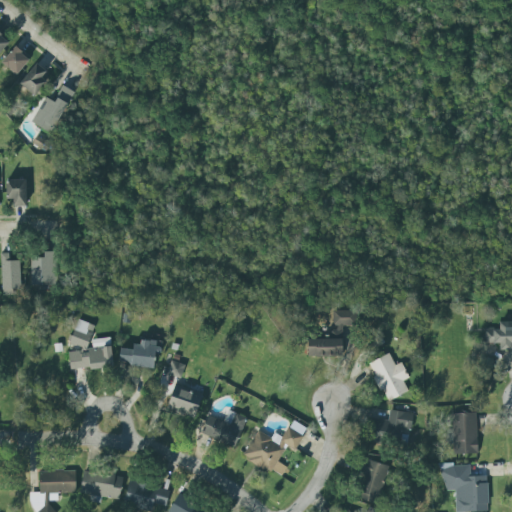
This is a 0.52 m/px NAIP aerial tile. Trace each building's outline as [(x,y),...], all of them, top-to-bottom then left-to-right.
[(0,51),(9,42),(0,33),(0,51)] [(29,59),(15,46),(1,62),(15,75),(29,59)] [(34,96),(50,76),(36,64),(19,84),(34,96)] [(32,122),(51,133),(73,92),(63,87),(56,100),(46,95),(32,122)] [(25,206),(25,179),(6,179),(6,199),(15,199),(15,206),(25,206)] [(0,253),(9,252),(10,261),(19,260),(21,288),(12,289),(12,295),(3,296),(0,253)] [(44,258),(31,258),(30,284),(53,285),(54,252),(44,252),(44,258)] [(334,311),(334,326),(352,326),(352,311),(334,311)] [(113,338),(92,340),(96,325),(78,320),(73,335),(71,344),(70,352),(72,370),(89,368),(94,370),(116,368),(113,338)] [(511,322),(503,323),(504,328),(486,329),(487,343),(500,343),(500,351),(511,350),(511,322)] [(309,339),(310,358),(345,356),(344,328),(331,328),(331,338),(309,339)] [(124,347),(123,365),(161,367),(163,341),(145,340),(144,348),(124,347)] [(371,362),(385,402),(409,393),(404,380),(409,379),(403,362),(394,365),(391,355),(371,362)] [(168,374),(183,379),(188,366),(172,361),(168,374)] [(171,411),(201,417),(206,394),(176,387),(171,411)] [(413,430),(415,413),(391,411),(389,421),(376,419),(374,435),(401,438),(402,429),(413,430)] [(208,416),(200,434),(234,448),(246,419),(235,414),(230,426),(208,416)] [(455,455),(480,454),(479,414),(454,414),(455,455)] [(287,428),(303,437),(294,451),(286,447),(284,450),(275,464),(282,468),(278,475),(271,471),(269,473),(264,469),(262,471),(247,461),(248,459),(242,455),(257,431),(270,439),(274,433),(281,438),(287,428)] [(364,459),(377,463),(388,466),(378,506),(365,503),(353,499),(364,459)] [(440,471),(453,466),(457,479),(461,479),(461,477),(474,478),(485,476),(485,484),(487,484),(488,505),(486,505),(487,511),(455,511),(455,499),(464,498),(464,490),(461,490),(461,483),(457,483),(455,484),(456,487),(448,490),(447,487),(445,488),(440,471)] [(78,493),(78,472),(41,472),(41,493),(36,493),(35,511),(53,511),(53,502),(59,502),(59,493),(78,493)] [(86,474),(84,496),(124,498),(125,477),(86,474)] [(129,481),(138,484),(144,483),(149,486),(169,491),(165,507),(152,503),(151,511),(147,511),(123,504),(129,481)] [(172,511),(210,511),(181,496),(172,511)]
